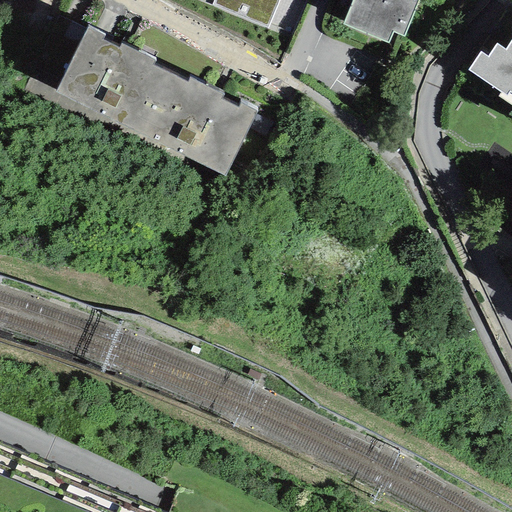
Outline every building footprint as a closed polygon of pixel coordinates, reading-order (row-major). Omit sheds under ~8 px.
[(207,0),(213,2),(212,5),(267,28),(279,0),(207,0)] [(353,0),(343,24),(388,43),(392,32),(404,36),(418,0),(353,0)] [(57,92),(139,134),(170,75),(151,66),(153,62),(122,46),(119,51),(100,41),(102,37),(89,30),(57,92)] [(511,36),(505,47),(496,41),(486,55),(480,51),(467,70),(501,92),(498,97),(511,106),(511,36)] [(170,75),(139,134),(225,178),(259,111),(240,102),(238,107),(222,99),(224,96),(190,78),(187,84),(170,75)]
